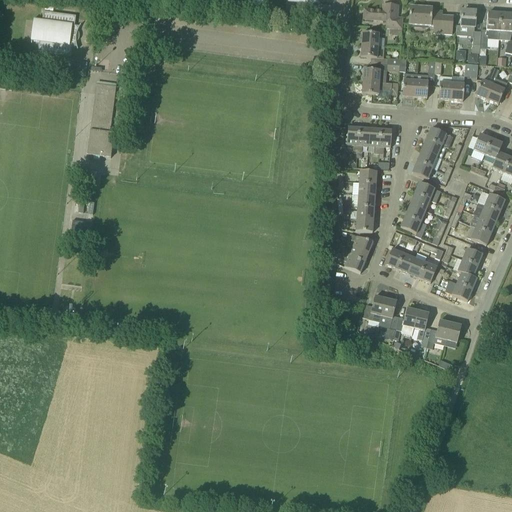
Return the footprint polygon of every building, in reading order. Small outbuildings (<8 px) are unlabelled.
[(285,0),(285,1),(295,2),(294,7),(307,9),(308,4),(312,4),(312,0),(285,0)] [(386,30),(389,30),(402,31),(403,19),(397,19),(398,8),(383,7),(382,12),(364,11),(363,20),(386,22),(386,30)] [(433,35),(452,36),(453,18),(452,18),(452,24),(441,23),(442,13),(431,12),(432,10),(410,9),(408,26),(433,28),(433,35)] [(481,34),(474,33),(475,13),(461,12),(460,28),(457,28),(456,37),(473,39),(472,55),(479,55),(480,50),(481,37),(481,34)] [(76,35),(77,33),(78,31),(78,30),(79,29),(79,28),(81,26),(80,25),(79,27),(74,27),(76,17),(43,13),(42,23),(35,22),(35,20),(34,20),(31,44),(32,44),(32,42),(39,43),(38,52),(70,57),(72,47),(76,48),(77,50),(78,50),(77,47),(76,45),(76,44),(76,42),(76,41),(76,39),(75,39),(76,35)] [(486,32),(499,33),(500,15),(487,14),(486,32)] [(511,15),(500,15),(499,33),(511,33),(511,15)] [(378,48),(378,36),(362,35),(361,47),(378,48)] [(488,37),(481,37),(480,50),(487,51),(488,37)] [(377,60),(383,60),(384,49),(378,48),(361,47),(360,59),(377,60)] [(488,77),(494,80),(499,72),(493,69),(488,77)] [(386,85),(386,73),(363,71),(362,83),(379,84),(386,85)] [(414,99),(416,77),(404,76),(402,98),(414,99)] [(428,78),(416,77),(414,99),(427,100),(428,78)] [(492,87),(482,82),(475,97),(486,102),(493,87),(496,80),(495,80),(492,87)] [(496,80),(493,87),(486,102),(498,107),(504,92),(507,85),(496,80)] [(397,98),(398,86),(391,85),(386,85),(379,84),(362,83),(361,96),(378,97),(378,92),(391,93),(391,98),(397,98)] [(450,102),(452,85),(439,84),(438,101),(450,102)] [(464,86),(452,85),(450,102),(463,103),(464,86)] [(111,159),(114,135),(110,134),(116,88),(96,86),(87,156),(111,159)] [(357,154),(359,129),(358,129),(358,130),(348,129),(346,147),(352,147),(351,154),(357,154)] [(368,148),(369,131),(359,130),(359,129),(357,154),(361,154),(361,148),(368,148)] [(430,130),(426,142),(446,150),(450,139),(430,130)] [(369,131),(368,148),(373,149),(373,156),(379,156),(380,132),(369,131)] [(382,156),(383,149),(390,150),(391,132),(380,132),(381,131),(380,131),(380,132),(379,156),(382,156)] [(473,152),(484,157),(491,141),(479,136),(473,152)] [(502,146),(491,141),(484,157),(495,162),(498,155),(502,146)] [(421,153),(437,159),(441,161),(446,150),(426,142),(421,153)] [(421,153),(417,164),(432,170),(437,159),(421,153)] [(498,155),(495,162),(496,162),(492,170),(503,175),(509,159),(498,155)] [(347,162),(350,169),(355,167),(352,159),(347,162)] [(511,178),(511,182),(511,183),(511,160),(509,159),(503,175),(511,178)] [(417,164),(412,175),(427,182),(432,170),(417,164)] [(447,168),(443,177),(448,179),(452,170),(447,168)] [(96,175),(96,174),(84,172),(82,188),(94,189),(96,175)] [(375,186),(376,174),(359,173),(358,185),(375,186)] [(375,186),(358,185),(357,197),(375,198),(375,186)] [(434,191),(419,185),(414,196),(430,202),(434,191)] [(430,202),(414,196),(410,207),(425,213),(431,216),(435,204),(430,202)] [(489,196),(485,208),(500,214),(504,203),(489,196)] [(375,198),(357,197),(356,209),(374,210),(375,198)] [(445,208),(447,209),(452,211),(455,203),(450,202),(448,201),(445,208)] [(410,207),(405,218),(420,225),(425,213),(410,207)] [(480,219),(495,225),(500,214),(485,208),(480,219)] [(374,210),(356,209),(356,221),(373,222),(374,210)] [(427,227),(420,225),(405,218),(400,230),(416,236),(415,238),(421,240),(427,227)] [(476,230),(490,236),(495,225),(480,219),(476,230)] [(373,222),(356,221),(355,233),(372,234),(373,222)] [(71,233),(90,236),(91,224),(72,222),(71,233)] [(490,236),(476,230),(471,241),(486,248),(490,236)] [(443,233),(438,231),(434,240),(433,240),(431,245),(437,247),(439,241),(443,233)] [(353,248),(368,255),(372,245),(373,246),(374,245),(349,235),(347,240),(355,243),(353,248)] [(350,255),(343,252),(342,255),(365,265),(364,265),(368,255),(353,248),(350,255)] [(432,249),(430,253),(436,255),(434,260),(439,262),(443,254),(432,249)] [(396,271),(403,256),(391,251),(385,267),(396,271)] [(482,257),(467,251),(463,262),(477,268),(482,257)] [(365,265),(342,255),(340,260),(346,263),(344,269),(360,275),(364,265),(365,266),(365,265)] [(414,260),(403,256),(396,271),(408,276),(414,260)] [(425,265),(414,260),(408,276),(419,280),(425,265)] [(463,262),(458,273),(473,279),(477,268),(463,262)] [(436,270),(425,265),(419,280),(430,285),(436,270)] [(476,281),(473,279),(458,273),(458,274),(461,275),(456,286),(472,292),(476,281)] [(467,303),(472,292),(456,286),(452,297),(467,303)] [(363,320),(379,324),(378,327),(379,327),(386,301),(374,298),(372,308),(366,307),(363,320)] [(389,330),(395,332),(398,319),(393,318),(396,304),(386,301),(379,327),(389,330)] [(64,305),(62,317),(76,319),(77,307),(64,305)] [(395,332),(392,342),(396,343),(399,333),(401,334),(401,336),(411,338),(413,329),(414,330),(418,313),(407,310),(404,321),(398,319),(395,332)] [(426,350),(432,330),(425,328),(428,316),(418,313),(414,330),(418,331),(416,341),(422,342),(420,348),(426,350)] [(439,322),(437,331),(432,330),(426,350),(432,351),(433,345),(444,348),(446,342),(450,325),(439,322)] [(450,325),(446,342),(456,345),(461,328),(450,325)] [(440,362),(438,367),(450,373),(452,367),(443,363),(440,362)]
